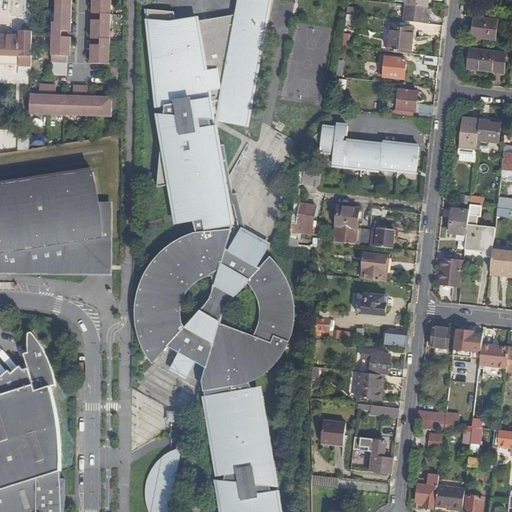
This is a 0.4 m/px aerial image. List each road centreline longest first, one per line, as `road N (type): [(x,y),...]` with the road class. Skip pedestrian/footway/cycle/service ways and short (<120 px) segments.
road 1 (unclassified): [(91,511),(93,350),(86,324),(65,306),(0,297)]
road 2 (residential): [(418,312),(444,93)]
road 3 (residential): [(394,511),(418,312)]
